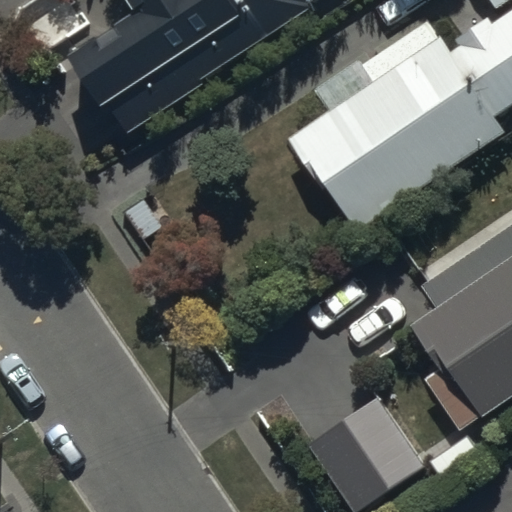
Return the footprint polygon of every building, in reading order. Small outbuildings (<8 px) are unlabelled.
[(128,0),(140,16),(81,58),(139,138),(318,9),(315,5),(321,0),(128,0)] [(492,0),(498,9),(511,0),(492,0)] [(432,23),(368,63),(366,59),(319,90),(333,111),(291,139),(327,193),(335,187),(365,232),(511,134),(511,130),(503,117),(511,111),(511,14),(500,23),(496,17),(452,46),(446,37),(442,39),(432,23)] [(431,380),(465,432),(511,400),(511,229),(428,285),(442,306),(418,322),(448,368),(431,380)] [(382,405),(317,447),(360,511),(369,511),(427,473),(382,405)]
